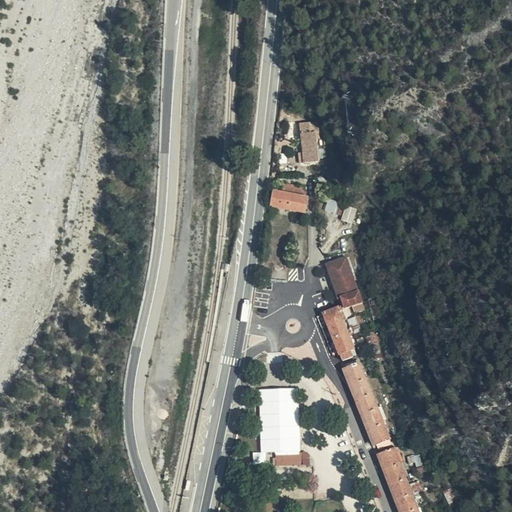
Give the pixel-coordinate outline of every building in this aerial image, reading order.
[(309,110),(295,114),(304,150),(318,146),(309,110)] [(282,205),(306,209),(306,205),(305,195),(303,182),(283,179),(281,186),(273,185),(270,201),(282,205)] [(336,199),(328,196),(325,208),(334,210),(336,199)] [(339,296),(341,303),(361,298),(348,254),(326,259),(336,297),(339,296)] [(340,318),(344,317),(339,304),(338,304),(321,311),(326,324),(340,318)] [(330,335),(344,329),(340,318),(326,324),(330,335)] [(355,353),(344,329),(330,335),(339,359),(355,353)] [(356,361),(342,367),(344,372),(358,405),(374,446),(388,441),(374,405),(368,390),(356,361)] [(403,479),(404,479),(391,448),(376,453),(389,485),(403,479)] [(300,451),(274,452),(274,456),(269,456),(270,462),(300,462),(300,451)] [(395,499),(409,494),(403,479),(389,485),(395,499)] [(399,511),(409,511),(415,510),(409,494),(395,499),(399,511)]
